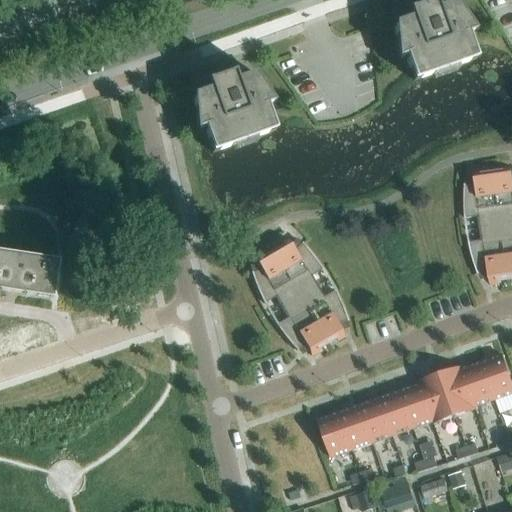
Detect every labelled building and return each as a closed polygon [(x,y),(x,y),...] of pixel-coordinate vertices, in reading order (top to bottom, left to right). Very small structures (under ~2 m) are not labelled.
[(468,34),(473,32),(475,31),(455,2),(438,8),(435,0),(432,1),(433,2),(412,9),(412,8),(409,9),(411,17),(394,24),(397,59),(399,59),(399,58),(405,56),(413,81),(433,74),(431,67),(442,63),(442,64),(444,64),(443,63),(454,59),(457,66),(477,59),(468,34)] [(267,105),(272,104),(274,103),(254,74),(237,80),(234,72),(231,73),(232,74),(211,81),(210,80),(208,81),(210,89),(193,95),(196,130),(198,130),(203,128),(212,153),(232,146),(230,139),(241,135),(241,136),(243,136),(242,135),(253,131),(256,138),(276,130),(267,105)] [(511,175),(511,167),(503,168),(503,170),(482,173),(481,171),(473,172),(475,186),(465,185),(464,193),(464,201),(464,205),(464,213),(465,213),(465,219),(478,217),(481,241),(469,243),(470,248),(469,248),(471,253),(472,257),(474,266),(478,275),(488,271),(490,285),(498,284),(497,282),(511,279),(511,175)] [(339,300),(337,296),(334,291),(323,297),(311,276),(322,270),(319,266),(319,265),(314,258),(311,254),(308,251),(302,244),(294,251),(287,239),(280,243),(281,245),(262,256),(261,254),(254,258),(261,270),(251,273),(254,282),(257,291),(261,299),(262,299),(264,304),(275,298),(287,319),(276,325),(279,329),(279,330),(282,333),(287,341),(290,344),(297,351),(304,344),(311,356),(319,352),(317,350),(336,339),(337,341),(344,337),(337,325),(347,322),(346,317),(343,309),(339,300)] [(0,290),(52,298),(57,262),(0,253),(0,290)] [(511,394),(511,382),(502,355),(482,363),(495,401),(511,394)] [(495,401),(482,363),(462,370),(475,408),(495,401)] [(475,408),(462,370),(461,368),(440,375),(455,417),(476,410),(475,408)] [(455,417),(440,375),(419,383),(420,385),(433,423),(434,425),(455,417)] [(433,423),(420,385),(399,392),(413,430),(433,423)] [(413,430),(399,392),(379,399),(392,437),(413,430)] [(392,437),(379,399),(359,406),(372,444),(392,437)] [(372,444),(359,406),(338,414),(352,451),(372,444)] [(352,451),(338,414),(318,421),(331,459),(352,451)] [(510,444),(507,435),(497,438),(500,447),(510,444)] [(479,454),(475,444),(466,448),(469,457),(479,454)] [(469,457),(466,448),(456,451),(459,460),(469,457)] [(511,454),(511,452),(497,457),(501,472),(511,468),(511,454)] [(437,467),(434,457),(424,461),(427,470),(437,467)] [(427,470),(424,461),(414,464),(417,473),(427,470)] [(404,466),(393,469),(396,479),(407,476),(404,466)] [(373,480),(370,470),(360,473),(363,483),(373,480)] [(460,472),(448,476),(452,487),(464,483),(460,472)] [(363,483),(360,473),(350,477),(353,486),(363,483)] [(419,487),(423,500),(447,492),(443,479),(419,487)] [(358,498),(363,511),(368,511),(375,510),(370,494),(358,498)] [(401,511),(415,507),(411,496),(384,505),(386,511),(401,511)] [(311,507),(312,511),(322,511),(325,511),(323,503),(311,507)]
